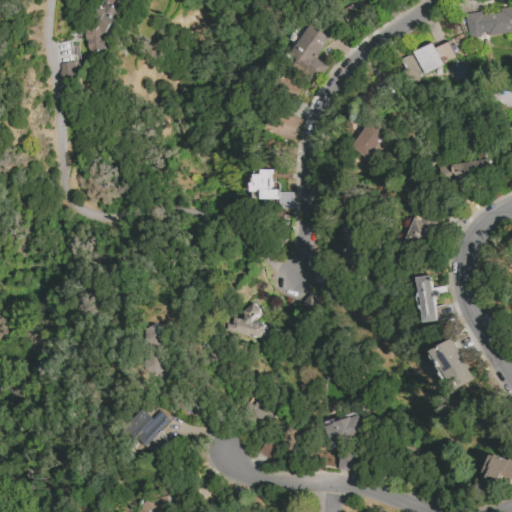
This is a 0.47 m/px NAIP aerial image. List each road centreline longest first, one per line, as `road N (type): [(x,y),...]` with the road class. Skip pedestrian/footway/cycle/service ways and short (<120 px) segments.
road 1 (residential): [(48,0),(64,190),(78,216),(187,214),(296,276)]
road 2 (residential): [(433,0),(339,77),(304,185),(296,276)]
road 3 (residential): [(495,511),(249,480),(232,459)]
road 4 (residential): [(511,208),(485,222),(468,245),(463,271),(464,294),(511,379)]
